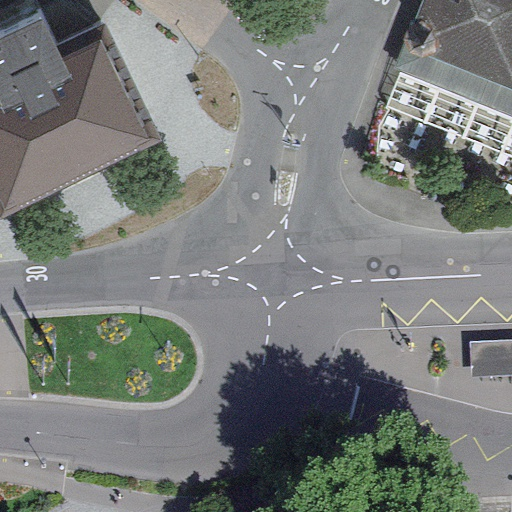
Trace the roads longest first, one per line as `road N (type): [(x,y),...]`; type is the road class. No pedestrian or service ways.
road 1 (residential): [(276,275),(249,403),(207,435),(146,443),(0,422)]
road 2 (tertiary): [(276,275),(0,284)]
road 3 (tertiary): [(276,275),(511,273)]
road 4 (residential): [(276,275),(302,76)]
road 5 (residential): [(302,76),(177,0)]
